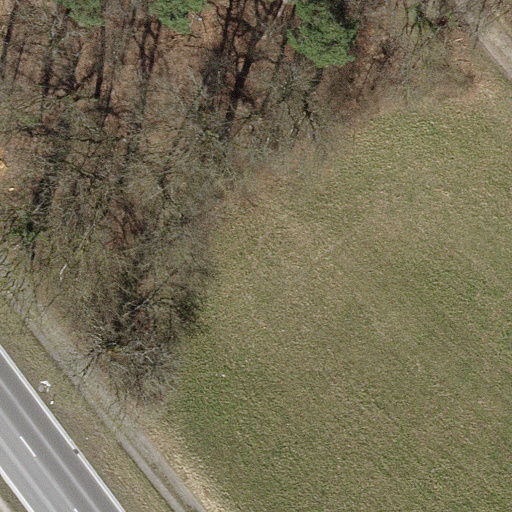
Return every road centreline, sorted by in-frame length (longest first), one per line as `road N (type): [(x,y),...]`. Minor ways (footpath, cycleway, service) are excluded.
road 1 (track): [(0,262),(206,511)]
road 2 (secondary): [(0,393),(92,511)]
